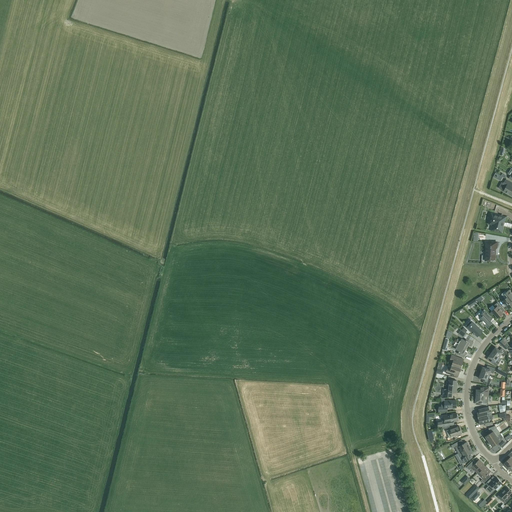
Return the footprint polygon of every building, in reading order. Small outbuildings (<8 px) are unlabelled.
[(511,186),(510,186),(511,183),(505,179),(504,182),(503,182),(499,189),(511,195),(510,195),(511,196),(511,195),(511,186)] [(491,215),(490,222),(493,223),(492,230),(501,232),(504,218),(497,217),(497,215),(493,214),(493,215),(491,215)] [(485,260),(491,260),(491,259),(494,259),(495,254),(494,253),(494,250),(496,248),(497,242),(492,242),(491,243),(486,243),(485,260)] [(505,299),(502,301),(508,309),(511,305),(511,300),(510,298),(511,296),(511,294),(509,290),(506,292),(506,291),(505,291),(502,294),(502,295),(505,299)] [(489,308),(491,311),(497,318),(503,313),(500,310),(503,308),(498,302),(493,306),(493,305),(489,308)] [(485,311),(483,313),(481,311),(475,317),(479,320),(480,319),(487,327),(492,322),(487,318),(490,316),(485,311)] [(471,320),(466,325),(466,326),(469,328),(473,332),(475,334),(474,334),(475,334),(477,336),(480,333),(480,334),(481,333),(483,331),(482,330),(471,320)] [(461,329),(458,333),(465,338),(467,334),(461,329)] [(473,341),(467,338),(465,340),(462,338),(459,344),(466,348),(468,345),(470,346),(473,341)] [(458,354),(464,357),(467,352),(465,351),(466,348),(459,344),(456,349),(459,351),(458,354)] [(492,352),(499,357),(501,354),(503,356),(507,352),(501,348),(499,350),(495,347),(492,352)] [(499,357),(492,352),(488,356),(491,359),(490,361),(496,366),(501,359),(499,357)] [(451,355),(450,360),(453,361),(452,365),(461,368),(463,359),(451,355)] [(447,367),(446,373),(458,377),(461,368),(452,365),(451,368),(447,367)] [(483,367),(482,367),(481,368),(480,371),(481,372),(489,375),(490,372),(493,373),(495,368),(489,366),(488,368),(483,367)] [(482,383),(489,385),(491,380),(488,378),(489,375),(481,372),(479,378),(483,380),(482,383)] [(457,380),(449,380),(448,389),(443,389),(442,396),(452,397),(452,392),(456,392),(456,387),(457,380)] [(489,387),(482,387),(480,387),(480,390),(476,389),(476,395),(485,396),(488,396),(489,387)] [(488,405),(488,399),(485,399),(485,396),(476,395),(476,401),(481,402),(481,405),(488,405)] [(439,412),(447,411),(447,408),(456,408),(456,400),(449,401),(449,400),(444,400),(445,406),(438,406),(439,412)] [(488,416),(492,415),(491,411),(489,412),(488,407),(479,409),(479,412),(477,413),(478,418),(488,416)] [(432,413),(428,413),(426,414),(426,422),(429,423),(429,416),(435,416),(435,413),(432,413)] [(442,416),(442,420),(437,421),(438,427),(454,424),(454,421),(458,421),(456,413),(442,416)] [(493,419),(492,415),(488,416),(478,418),(480,424),(485,423),(486,426),(493,424),(491,419),(493,419)] [(455,436),(462,434),(459,426),(449,429),(452,437),(447,438),(448,442),(456,439),(455,436)] [(489,441),(496,436),(494,433),(498,430),(495,426),(488,428),(490,431),(491,433),(485,436),(489,441)] [(506,441),(502,437),(500,434),(496,436),(489,441),(492,446),(497,443),(498,444),(500,447),(506,441)] [(461,452),(470,447),(467,442),(460,445),(460,444),(458,445),(457,442),(451,445),(453,448),(455,447),(457,450),(458,453),(461,452)] [(461,452),(458,453),(462,460),(460,461),(461,464),(473,457),(470,453),(473,452),(470,447),(461,452)] [(477,473),(484,466),(481,463),(481,462),(479,459),(478,460),(476,463),(473,460),(466,467),(469,470),(471,468),(473,470),(475,470),(477,473)] [(487,468),(484,466),(477,473),(478,473),(480,475),(480,476),(482,479),(481,480),(483,483),(490,476),(488,474),(490,471),(491,471),(488,469),(487,468)] [(462,482),(465,485),(470,479),(467,476),(462,482)] [(488,486),(485,489),(490,493),(493,491),(495,489),(495,488),(501,483),(502,482),(497,477),(495,479),(492,482),(490,479),(486,483),(488,486)] [(468,494),(466,496),(469,498),(470,497),(473,494),(479,488),(477,486),(475,489),(474,488),(468,494)] [(505,503),(511,497),(509,495),(511,492),(506,487),(499,494),(503,498),(501,500),(505,503)] [(477,492),(471,497),(474,500),(480,495),(477,492)] [(485,503),(488,506),(493,501),(489,498),(485,503)]
